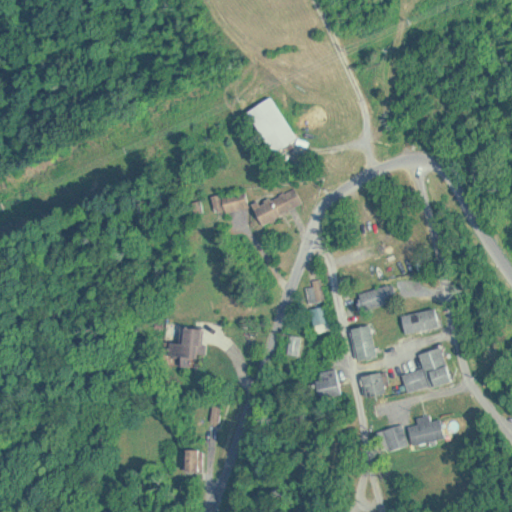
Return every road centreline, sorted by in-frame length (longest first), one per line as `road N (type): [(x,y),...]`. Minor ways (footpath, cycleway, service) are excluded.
road 1 (residential): [(216,511),(304,256),(326,208),(344,192),(398,163),(446,167),(511,269)]
road 2 (residential): [(511,500),(505,460),(469,371),(440,225),(417,160)]
road 3 (residential): [(315,231),(339,289),(369,480)]
road 4 (residential): [(378,171),(362,98),(315,0)]
